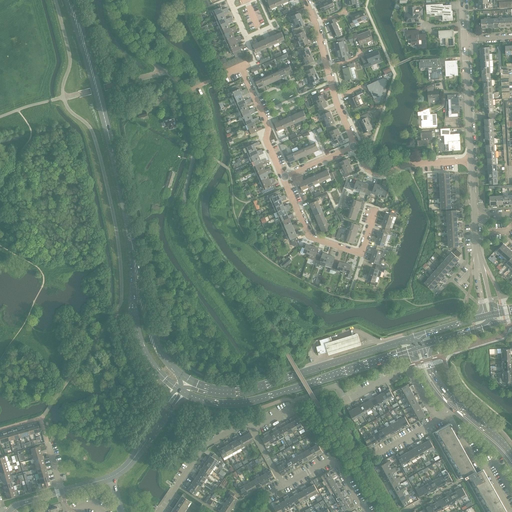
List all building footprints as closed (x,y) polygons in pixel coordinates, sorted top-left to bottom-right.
[(277,6),(274,0),(270,0),(268,1),(269,5),(267,6),(269,12),(272,11),(271,9),(277,6)] [(326,0),(327,1),(319,5),(322,12),(335,6),(331,0),(326,0)] [(426,5),(427,12),(427,14),(435,13),(435,15),(443,15),(443,21),(453,20),(452,13),(451,13),(451,5),(442,6),(442,4),(426,5)] [(213,11),(215,16),(228,10),(227,8),(222,10),(221,7),(213,11)] [(409,8),(409,12),(410,14),(407,14),(407,23),(419,22),(418,15),(423,15),(422,9),(416,9),(416,7),(409,8)] [(228,10),(215,16),(217,21),(225,17),(224,14),(229,12),(228,10)] [(292,17),(294,22),(302,19),(299,13),(295,15),(294,12),(288,14),(290,17),(292,17)] [(364,12),(362,12),(351,17),(353,20),(350,22),(352,27),(355,26),(354,24),(367,19),(364,12)] [(225,17),(217,21),(219,25),(232,19),(231,17),(227,19),(225,17)] [(331,24),(328,25),(334,38),(341,34),(335,22),(337,21),(336,18),(330,21),(331,24)] [(232,19),(219,25),(221,30),(230,26),(229,23),(233,21),(232,19)] [(292,30),(293,33),(299,30),(298,27),(304,25),(302,19),(294,22),(296,28),(292,30)] [(230,26),(221,30),(223,34),(236,29),(235,26),(231,28),(230,26)] [(236,29),(223,34),(225,39),(234,35),(233,33),(237,31),(236,29)] [(299,30),(293,33),(295,36),(296,35),(299,40),(307,37),(304,31),(300,33),(299,30)] [(418,30),(406,31),(407,38),(412,38),(412,45),(419,44),(419,49),(426,48),(425,34),(419,35),(418,30)] [(357,33),(352,34),(352,35),(354,40),(354,41),(358,39),(360,45),(373,40),(370,31),(358,35),(357,33)] [(452,31),(439,31),(439,38),(446,38),(446,46),(454,45),(453,34),(452,31)] [(281,32),(276,35),(279,43),(285,40),(281,32)] [(234,35),(225,39),(227,44),(240,38),(239,36),(235,38),(234,35)] [(276,35),(270,37),(273,45),(279,43),(276,35)] [(270,37),(264,40),(268,48),(273,45),(270,37)] [(297,48),(298,51),(304,48),(303,46),(309,43),(307,37),(299,40),(301,46),(297,48)] [(240,38),(227,44),(229,48),(238,45),(237,42),(241,40),(240,38)] [(264,40),(259,42),(262,50),(268,48),(264,40)] [(337,43),(334,44),(338,58),(341,57),(342,61),(349,60),(348,55),(347,56),(343,41),(338,43),(338,42),(337,42),(337,43)] [(262,50),(259,42),(253,45),(256,53),(262,50)] [(238,45),(229,48),(231,53),(233,52),(240,49),(245,47),(243,45),(239,47),(238,45)] [(304,48),(298,51),(299,54),(301,53),(304,59),(311,55),(309,49),(305,51),(304,48)] [(233,52),(236,58),(242,55),(240,49),(233,52)] [(368,59),(363,61),(365,68),(371,66),(369,63),(378,60),(379,60),(379,59),(380,59),(377,51),(366,55),(368,59)] [(302,66),(303,69),(309,67),(307,64),(314,61),(311,55),(304,59),(306,64),(302,66)] [(446,58),(439,59),(441,66),(445,66),(446,76),(453,76),(454,76),(458,75),(457,61),(446,61),(446,58)] [(439,59),(419,60),(420,68),(430,67),(431,79),(439,79),(439,70),(442,69),(439,59)] [(350,68),(353,67),(355,67),(354,63),(347,65),(348,67),(343,69),(346,81),(356,78),(355,74),(352,75),(350,68)] [(290,65),(284,68),(287,76),(293,73),(290,65)] [(309,67),(303,69),(304,72),(306,71),(308,77),(316,73),(314,68),(310,69),(309,67)] [(284,68),(278,71),(282,78),(287,76),(284,68)] [(278,71),(273,73),(276,81),(282,78),(278,71)] [(273,73),(267,76),(270,83),(276,81),(273,73)] [(316,73),(308,77),(305,78),(309,87),(310,87),(311,88),(316,86),(315,84),(318,83),(317,80),(319,79),(316,73)] [(267,76),(261,78),(265,86),(270,83),(267,76)] [(265,86),(261,78),(255,81),(259,89),(265,86)] [(367,86),(370,91),(372,92),(372,94),(374,99),(380,101),(387,80),(383,79),(367,86)] [(435,84),(427,86),(427,88),(428,88),(429,103),(433,102),(433,101),(439,100),(438,90),(435,90),(435,84)] [(237,85),(230,88),(232,92),(231,93),(233,97),(246,92),(245,89),(241,91),(239,89),(237,85)] [(246,92),(233,97),(235,102),(244,98),(243,96),(247,94),(246,92)] [(315,98),(317,104),(325,100),(322,95),(319,96),(317,93),(311,96),(313,99),(315,98)] [(454,95),(447,95),(448,100),(451,99),(451,111),(452,114),(458,114),(458,112),(458,110),(460,110),(459,98),(455,98),(454,95)] [(358,100),(356,96),(349,99),(353,108),(360,105),(363,104),(361,99),(358,100)] [(244,98),(235,102),(237,107),(250,101),(249,99),(245,101),(244,98)] [(325,100),(317,104),(320,109),(318,110),(319,113),(325,111),(324,108),(328,106),(325,100)] [(250,101),(237,107),(239,111),(248,108),(247,105),(251,103),(250,101)] [(248,108),(239,111),(241,116),(254,110),(253,108),(249,110),(248,108)] [(422,127),(426,127),(437,126),(436,114),(429,115),(429,109),(421,112),(421,115),(421,120),(422,127)] [(254,110),(241,116),(243,121),(252,117),(251,114),(255,112),(254,110)] [(303,111),(297,113),(301,121),(307,118),(303,111)] [(325,111),(319,113),(320,116),(322,115),(325,121),(333,117),(330,112),(326,113),(325,111)] [(297,113),(292,116),(295,124),(301,121),(297,113)] [(361,121),(359,122),(364,132),(371,129),(368,121),(371,120),(368,113),(359,117),(361,121)] [(292,116),(286,118),(289,126),(295,124),(292,116)] [(252,117),(243,121),(245,125),(258,120),(257,117),(253,119),(252,117)] [(333,117),(325,121),(327,126),(325,127),(327,130),(332,128),(331,125),(335,123),(333,117)] [(286,118),(280,121),(284,129),(289,126),(286,118)] [(174,119),(164,121),(166,128),(169,127),(170,129),(176,127),(174,119)] [(258,120),(245,125),(247,130),(256,126),(255,124),(259,122),(258,120)] [(284,129),(280,121),(274,123),(278,131),(284,129)] [(256,126),(247,130),(249,135),(263,129),(262,127),(257,129),(256,126)] [(332,128),(327,130),(328,133),(330,132),(332,138),(340,134),(338,129),(334,130),(332,128)] [(450,128),(441,129),(441,136),(444,135),(445,144),(449,144),(449,150),(453,150),(453,151),(454,151),(454,150),(460,150),(459,134),(450,135),(450,128)] [(421,141),(418,141),(418,146),(429,145),(429,140),(432,140),(432,132),(421,133),(421,141)] [(340,134),(332,138),(335,143),(333,144),(334,147),(340,145),(339,142),(343,140),(340,134)] [(245,148),(247,153),(256,149),(255,146),(259,144),(258,142),(245,148)] [(315,142),(310,145),(313,153),(319,150),(315,142)] [(310,145),(304,147),(307,155),(313,153),(310,145)] [(304,147),(298,150),(302,158),(307,155),(304,147)] [(256,149),(247,153),(249,157),(262,151),(261,149),(257,151),(256,149)] [(298,150),(293,152),(296,160),(302,158),(298,150)] [(262,151),(249,157),(251,162),(260,158),(259,156),(263,154),(262,151)] [(296,160),(293,152),(287,155),(286,153),(283,154),(286,160),(289,159),(290,163),(296,160)] [(260,158),(251,162),(253,167),(267,161),(266,159),(261,161),(260,158)] [(340,163),(342,168),(350,165),(348,159),(344,161),(343,158),(337,160),(338,164),(340,163)] [(267,161),(253,167),(255,171),(264,167),(263,165),(268,163),(267,161)] [(350,165),(342,168),(345,174),(343,175),(344,178),(350,175),(349,172),(353,171),(350,165)] [(264,167),(255,171),(258,176),(271,170),(270,168),(265,170),(264,167)] [(271,170),(258,176),(260,181),(268,177),(267,174),(272,172),(271,170)] [(328,170),(322,172),(325,180),(331,178),(331,180),(335,178),(332,172),(329,174),(328,170)] [(170,172),(166,187),(171,188),(175,174),(170,172)] [(322,172),(316,175),(320,183),(325,180),(322,172)] [(316,175),(310,177),(314,185),(320,183),(316,175)] [(268,177),(260,181),(262,185),(275,179),(274,177),(269,179),(268,177)] [(310,177),(305,180),(308,188),(314,185),(310,177)] [(275,179),(262,185),(264,190),(262,191),(263,194),(273,190),(272,187),(272,186),(271,184),(276,182),(275,179)] [(308,188),(305,180),(299,182),(301,186),(298,188),(300,193),(303,192),(303,190),(308,188)] [(355,184),(348,182),(346,188),(353,191),(354,189),(360,191),(362,183),(356,181),(355,184)] [(362,183),(360,191),(366,193),(365,195),(368,196),(370,189),(367,189),(369,185),(362,183)] [(370,189),(368,196),(371,197),(373,192),(378,194),(381,185),(375,184),(373,190),(370,189)] [(381,185),(378,194),(384,196),(384,197),(387,198),(389,192),(386,191),(387,187),(381,185)] [(270,199),(272,203),(285,197),(284,195),(280,197),(279,194),(278,195),(276,191),(266,196),(267,200),(270,199)] [(285,197),(272,203),(274,208),(283,204),(282,201),(286,199),(285,197)] [(310,204),(312,210),(320,206),(318,201),(319,200),(318,197),(312,200),(314,202),(310,204)] [(353,200),(351,206),(359,208),(361,202),(353,200)] [(283,204),(274,208),(276,212),(289,207),(288,204),(284,206),(283,204)] [(320,206),(312,210),(315,216),(323,212),(320,206)] [(351,206),(349,212),(358,214),(359,208),(351,206)] [(289,207),(276,212),(278,217),(287,213),(286,211),(290,209),(289,207)] [(323,212),(315,216),(317,221),(325,218),(323,212)] [(358,214),(349,212),(347,218),(356,220),(358,214)] [(384,220),(392,223),(394,223),(396,218),(395,217),(396,214),(390,212),(389,215),(386,214),(384,220)] [(287,213),(278,217),(280,222),(294,216),(293,214),(288,216),(287,213)] [(294,216),(280,222),(282,226),(291,223),(290,220),(295,218),(294,216)] [(325,218),(317,221),(320,227),(328,224),(325,218)] [(392,223),(384,220),(382,226),(385,227),(385,230),(391,232),(392,229),(390,228),(392,223)] [(291,223),(282,226),(284,231),(298,225),(297,223),(292,225),(291,223)] [(351,223),(349,229),(357,232),(359,226),(351,223)] [(328,224),(320,227),(322,233),(330,229),(328,224)] [(298,225),(284,231),(287,236),(295,232),(294,229),(299,227),(298,225)] [(349,229),(347,235),(355,238),(357,232),(349,229)] [(380,231),(378,238),(386,240),(388,234),(390,235),(391,232),(385,230),(382,229),(382,232),(380,231)] [(295,232),(287,236),(289,241),(302,235),(301,232),(296,234),(295,232)] [(355,238),(347,235),(345,241),(353,244),(355,238)] [(378,238),(376,244),(378,244),(377,247),(385,250),(386,247),(384,246),(386,240),(378,238)] [(304,253),(309,255),(312,246),(306,244),(305,248),(302,248),(300,254),(303,255),(304,253)] [(496,251),(500,255),(507,247),(503,244),(496,251)] [(312,246),(309,255),(308,258),(314,260),(314,261),(317,262),(319,256),(316,255),(318,248),(312,246)] [(372,249),(372,252),(373,253),(372,255),(382,259),(383,259),(382,258),(385,250),(377,247),(376,250),(374,249),(373,249),(372,249)] [(507,247),(500,255),(504,258),(511,251),(507,247)] [(452,252),(448,256),(456,263),(459,259),(452,252)] [(317,262),(315,266),(319,267),(319,265),(325,267),(325,266),(326,263),(329,255),(323,253),(321,257),(319,256),(317,262)] [(329,255),(326,263),(325,266),(331,268),(330,270),(333,271),(335,265),(333,264),(335,257),(329,255)] [(382,259),(372,255),(370,261),(377,264),(376,266),(382,268),(383,265),(381,264),(382,259)] [(448,256),(445,260),(452,267),(456,263),(448,256)] [(445,260),(441,264),(449,271),(452,267),(445,260)] [(335,265),(333,271),(336,272),(337,270),(343,272),(346,264),(340,262),(338,266),(335,265)] [(352,266),(346,264),(343,272),(349,274),(347,278),(350,279),(353,271),(350,270),(352,266)] [(441,264),(438,268),(445,275),(449,271),(441,264)] [(382,268),(376,266),(375,269),(371,268),(369,274),(377,277),(380,277),(382,272),(384,273),(385,269),(382,268)] [(438,268),(434,272),(442,278),(445,275),(438,268)] [(434,272),(431,275),(439,282),(442,278),(434,272)] [(377,277),(369,274),(367,280),(371,281),(370,284),(376,286),(377,283),(375,282),(377,277)] [(431,275),(428,279),(435,286),(439,282),(431,275)] [(435,286),(428,279),(424,283),(432,290),(435,286)] [(325,341),(329,353),(362,343),(358,331),(325,341)] [(326,352),(328,352),(329,351),(330,345),(330,343),(332,342),(333,342),(332,342),(331,339),(331,337),(330,337),(320,340),(320,341),(321,342),(321,345),(316,347),(319,355),(326,352),(326,353),(327,353),(326,352)] [(503,378),(501,378),(500,378),(500,382),(502,384),(503,382),(508,382),(511,381),(511,375),(503,376),(503,378)] [(400,389),(402,393),(410,389),(408,384),(400,389)] [(389,389),(385,392),(389,400),(394,397),(389,389)] [(410,389),(402,393),(405,398),(413,393),(410,389)] [(374,393),(376,397),(380,405),(385,402),(380,394),(378,396),(376,392),(374,393)] [(385,392),(380,394),(385,402),(389,400),(385,392)] [(374,398),(371,399),(376,407),(380,405),(376,397),(374,393),(372,394),(374,398)] [(413,393),(405,398),(407,402),(415,398),(413,393)] [(365,403),(362,404),(367,412),(371,410),(367,402),(366,401),(365,398),(363,399),(365,403)] [(415,398),(407,402),(410,407),(418,402),(415,398)] [(371,399),(367,402),(371,410),(376,407),(371,399)] [(356,403),(358,407),(363,415),(367,412),(362,404),(360,405),(358,402),(356,403)] [(418,402),(410,407),(412,411),(420,407),(418,402)] [(356,408),(354,409),(358,417),(363,415),(358,407),(356,403),(354,404),(356,408)] [(347,408),(349,412),(353,420),(358,417),(354,409),(351,410),(349,407),(347,408)] [(420,407),(412,411),(415,416),(423,411),(420,407)] [(423,411),(415,416),(417,420),(426,416),(423,411)] [(401,416),(399,417),(405,427),(409,425),(405,417),(402,418),(401,416)] [(294,417),(292,418),(293,420),(293,421),(298,429),(299,431),(304,429),(298,419),(295,420),(294,417)] [(398,420),(396,422),(400,430),(405,427),(399,417),(397,418),(398,420)] [(394,420),(390,422),(396,432),(400,430),(396,422),(394,420)] [(293,421),(289,424),(293,432),(298,429),(293,421)] [(389,425),(387,427),(391,435),(396,432),(390,422),(388,423),(389,425)] [(283,427),(280,429),(285,437),(289,434),(284,426),(284,425),(283,423),(281,424),(283,427)] [(289,424),(284,426),(289,434),(293,432),(289,424)] [(450,424),(449,425),(433,433),(459,480),(465,476),(466,478),(466,479),(471,476),(471,477),(467,480),(485,511),(507,511),(483,469),(477,473),(477,472),(479,471),(478,469),(476,470),(451,426),(452,426),(452,425),(451,425),(451,424),(450,424)] [(383,426),(381,427),(387,437),(391,435),(387,427),(384,428),(383,426)] [(380,430),(378,432),(383,440),(387,437),(381,427),(379,428),(380,430)] [(280,429),(276,431),(280,439),(285,437),(280,429)] [(276,431),(271,434),(276,442),(280,439),(276,431)] [(374,431),(372,432),(378,442),(383,440),(378,432),(376,433),(374,431)] [(250,432),(245,435),(250,443),(254,440),(250,432)] [(372,435),(369,437),(374,445),(378,442),(372,432),(370,433),(372,435)] [(271,434),(267,436),(271,444),(276,442),(271,434)] [(234,437),(236,440),(241,448),(245,445),(241,437),(238,439),(236,435),(234,437)] [(245,435),(241,437),(245,445),(250,443),(245,435)] [(271,444),(267,436),(262,439),(267,447),(271,444)] [(374,445),(369,437),(367,438),(365,436),(363,437),(365,439),(364,439),(369,448),(374,445)] [(234,441),(232,442),(236,450),(241,448),(236,440),(234,437),(232,438),(234,441)] [(434,448),(430,440),(428,437),(426,438),(428,441),(425,443),(430,451),(434,448)] [(227,440),(225,442),(232,453),(236,450),(232,442),(229,444),(227,440)] [(225,446),(223,447),(227,455),(232,453),(225,442),(223,443),(225,446)] [(316,445),(313,447),(318,455),(323,452),(318,444),(317,442),(315,443),(316,445)] [(425,443),(421,445),(425,453),(430,451),(425,443)] [(220,449),(220,448),(218,445),(216,447),(218,449),(223,458),(227,455),(223,447),(220,449)] [(421,445),(416,448),(421,456),(425,453),(421,445)] [(308,447),(314,457),(318,455),(313,447),(311,448),(310,446),(308,447)] [(412,446),(410,447),(416,458),(421,456),(416,448),(414,449),(412,446)] [(307,450),(305,452),(309,460),(314,457),(308,447),(306,448),(307,450)] [(416,458),(410,447),(408,448),(410,451),(407,453),(412,461),(416,458)] [(301,451),(299,452),(305,462),(309,460),(305,452),(302,453),(301,451)] [(401,452),(402,454),(407,463),(412,461),(407,453),(405,454),(403,451),(401,452)] [(298,455),(296,457),(300,465),(305,462),(299,452),(297,453),(298,455)] [(399,453),(400,455),(401,456),(398,458),(403,466),(407,463),(402,454),(401,452),(399,453)] [(210,456),(207,460),(215,465),(220,458),(213,454),(211,457),(210,456)] [(292,456),(290,457),(296,467),(300,465),(296,457),(293,458),(292,456)] [(289,460),(287,462),(291,470),(296,467),(290,457),(288,458),(289,460)] [(207,460),(204,464),(212,469),(215,465),(207,460)] [(283,461),(281,462),(287,472),(291,470),(287,462),(284,463),(283,461)] [(380,467),(382,471),(390,467),(389,464),(391,463),(390,461),(380,467)] [(281,462),(276,464),(282,475),(287,472),(281,462)] [(204,464),(201,469),(209,474),(212,469),(204,464)] [(390,467),(382,471),(385,476),(395,470),(394,468),(392,469),(390,467)] [(201,469),(198,473),(206,478),(209,474),(201,469)] [(267,470),(265,471),(271,481),(276,478),(271,470),(268,472),(267,470)] [(395,470),(385,476),(387,480),(395,476),(394,473),(396,472),(395,470)] [(446,474),(443,475),(448,483),(453,481),(448,473),(447,470),(445,471),(446,474)] [(265,474),(262,475),(267,483),(271,481),(265,471),(263,472),(265,474)] [(322,476),(324,481),(332,476),(330,472),(322,476)] [(198,473),(196,477),(203,482),(206,478),(198,473)] [(258,474),(256,476),(262,486),(267,483),(262,475),(260,477),(258,474)] [(440,474),(438,475),(443,486),(448,483),(443,475),(441,477),(440,474)] [(437,479),(434,480),(439,488),(443,486),(438,475),(436,476),(437,479)] [(256,479),(253,480),(258,488),(262,486),(256,476),(254,477),(256,479)] [(332,476),(324,481),(327,485),(335,481),(332,476)] [(395,476),(387,480),(390,485),(400,479),(399,477),(397,478),(395,476)] [(196,477),(193,481),(200,486),(203,482),(196,477)] [(249,479),(247,481),(253,491),(258,488),(253,480),(251,482),(249,479)] [(400,479),(390,485),(392,489),(400,484),(399,482),(401,481),(400,479)] [(431,479),(429,480),(435,491),(439,488),(434,480),(432,482),(431,479)] [(428,484),(426,485),(430,493),(435,491),(429,480),(427,481),(428,484)] [(187,484),(190,485),(198,491),(200,486),(193,481),(191,484),(188,482),(187,484)] [(247,484),(244,485),(249,493),(253,491),(247,481),(245,482),(247,484)] [(335,481),(327,485),(329,490),(337,485),(335,481)] [(338,485),(337,485),(329,490),(332,494),(340,490),(338,487),(341,485),(340,483),(338,485)] [(186,485),(189,487),(187,490),(195,495),(198,491),(190,485),(187,484),(186,485)] [(249,493),(244,485),(242,487),(240,484),(238,486),(240,488),(244,496),(249,493)] [(314,484),(309,487),(314,495),(319,492),(314,484)] [(400,484),(392,489),(395,493),(405,488),(404,486),(402,487),(400,484)] [(421,485),(420,485),(426,496),(430,493),(426,485),(423,487),(422,484),(421,485)] [(426,496),(420,485),(418,486),(419,489),(416,490),(421,498),(426,496)] [(457,489),(458,490),(462,499),(467,496),(462,488),(460,489),(458,486),(456,487),(457,489)] [(309,487),(305,489),(310,497),(314,495),(309,487)] [(405,488),(395,493),(397,498),(405,493),(404,491),(406,490),(405,488)] [(305,489),(301,492),(305,500),(310,497),(305,489)] [(15,491),(6,493),(7,499),(19,495),(17,490),(15,491)] [(340,490),(332,494),(334,498),(342,494),(340,490)] [(458,490),(453,493),(458,501),(462,499),(458,490)] [(230,491),(226,497),(236,504),(239,500),(234,496),(235,494),(230,491)] [(447,492),(449,495),(453,504),(458,501),(453,493),(451,494),(449,491),(447,492)] [(301,492),(296,494),(301,502),(305,500),(301,492)] [(342,494),(334,498),(337,503),(345,498),(343,496),(346,494),(345,492),(343,493),(342,494)] [(449,495),(447,492),(445,493),(447,497),(444,498),(449,506),(453,504),(449,495)] [(174,509),(174,510),(173,511),(172,511),(182,511),(190,501),(184,497),(185,496),(185,495),(185,494),(184,493),(183,494),(182,494),(181,496),(182,497),(179,501),(174,509)] [(405,493),(397,498),(400,502),(410,497),(409,495),(407,496),(405,493)] [(296,494),(292,497),(296,505),(301,502),(296,494)] [(226,497),(225,499),(227,501),(225,503),(233,508),(236,504),(226,497)] [(292,497),(287,499),(292,507),(296,505),(292,497)] [(410,497),(400,502),(402,507),(413,501),(410,497)] [(345,498),(337,503),(339,507),(350,501),(349,499),(346,501),(345,498)] [(444,498),(440,500),(444,509),(449,506),(444,498)] [(287,499),(283,502),(287,510),(292,507),(287,499)] [(278,504),(282,511),(283,511),(287,510),(283,502),(280,503),(279,500),(277,501),(278,504)] [(440,500),(435,503),(440,511),(444,509),(440,500)] [(350,501),(339,507),(342,511),(350,507),(348,505),(351,503),(350,501)] [(430,504),(431,505),(434,511),(440,511),(435,503),(433,504),(431,501),(429,502),(430,504)] [(221,504),(220,506),(229,511),(230,511),(233,508),(225,503),(224,505),(221,504)]
